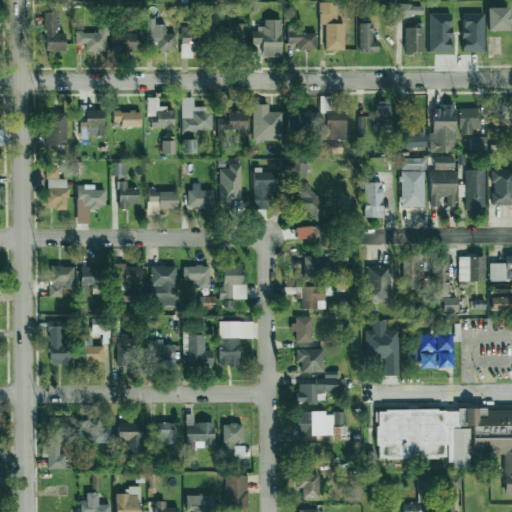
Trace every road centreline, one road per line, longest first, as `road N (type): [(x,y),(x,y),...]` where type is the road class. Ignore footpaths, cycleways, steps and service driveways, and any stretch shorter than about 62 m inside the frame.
road 1 (residential): [(23,511),(18,0)]
road 2 (residential): [(511,82),(0,84)]
road 3 (residential): [(266,511),(264,236)]
road 4 (residential): [(266,394),(0,395)]
road 5 (residential): [(264,236),(0,237)]
road 6 (residential): [(511,234),(361,236)]
road 7 (residential): [(511,393),(363,394)]
